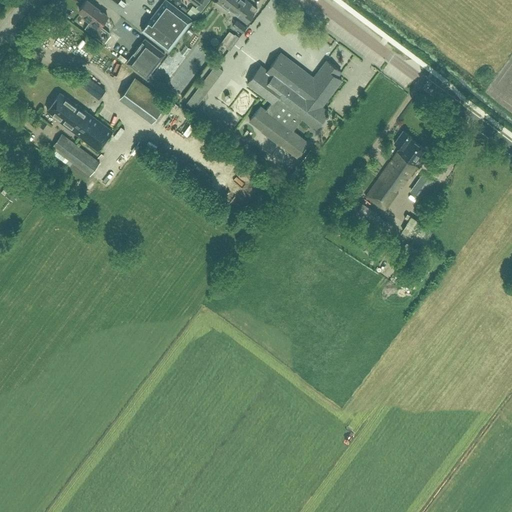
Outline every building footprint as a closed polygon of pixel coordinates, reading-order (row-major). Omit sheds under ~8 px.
[(101,13),(98,10),(99,9),(85,0),(78,10),(84,14),(82,16),(89,21),(84,27),(104,43),(109,36),(109,33),(100,25),(107,16),(101,12),(101,13)] [(216,0),(246,22),(254,11),(257,7),(246,0),(216,0)] [(302,0),(295,0),(294,2),(314,16),(318,11),(302,0)] [(151,18),(141,30),(167,51),(192,19),(168,1),(154,20),(151,18)] [(186,11),(195,18),(200,11),(192,5),(186,11)] [(261,27),(269,18),(259,9),(251,18),(261,27)] [(246,27),(236,20),(232,25),(242,32),(246,27)] [(233,34),(228,31),(220,42),(229,49),(239,36),(234,33),(233,34)] [(145,37),(126,61),(146,76),(164,53),(145,37)] [(185,55),(190,48),(185,44),(180,51),(185,55)] [(313,77),(280,52),(266,70),(260,65),(257,69),(247,82),(271,101),(265,109),(259,105),(249,120),(262,130),(261,131),(279,143),(279,142),(297,155),(307,141),(293,130),(302,118),(315,128),(328,111),(321,105),(340,78),(336,75),(340,70),(325,60),(313,77)] [(193,108),(222,70),(214,64),(185,102),(193,108)] [(98,98),(104,89),(85,76),(79,84),(98,98)] [(151,121),(165,101),(133,78),(119,97),(151,121)] [(86,126),(79,136),(81,138),(97,150),(112,130),(76,104),(75,104),(59,92),(52,101),(86,126)] [(59,121),(79,136),(86,126),(52,101),(46,109),(60,120),(59,121)] [(40,118),(36,123),(43,128),(47,123),(40,118)] [(410,137),(402,131),(393,143),(399,147),(365,195),(385,209),(416,165),(413,163),(424,148),(410,138),(410,137)] [(90,175),(99,162),(61,134),(51,147),(90,175)] [(292,180),(314,151),(310,148),(289,177),(292,180)] [(22,184),(28,177),(6,160),(5,163),(1,168),(22,184)] [(198,172),(203,168),(196,161),(191,165),(198,172)] [(434,181),(423,173),(410,190),(422,198),(434,181)] [(13,185),(6,195),(12,200),(19,190),(13,185)] [(220,198),(224,192),(217,187),(213,193),(220,198)] [(422,244),(431,230),(410,216),(407,220),(401,230),(422,244)]
